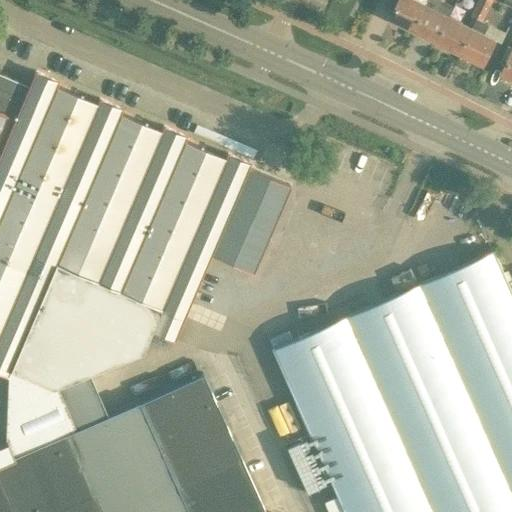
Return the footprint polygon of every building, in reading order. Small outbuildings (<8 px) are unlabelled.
[(397,0),(388,17),(412,29),(425,4),(416,0),(397,0)] [(425,4),(412,29),(436,41),(449,16),(437,10),(442,0),(441,0),(428,0),(426,5),(425,4)] [(478,0),(470,16),(476,19),(482,21),(492,1),(490,0),(486,0),(485,2),(482,0),(478,0)] [(511,0),(502,0),(501,4),(511,9),(511,0)] [(436,41),(460,53),(472,28),(471,27),(449,16),(436,41)] [(472,28),(460,53),(483,64),(495,39),(484,34),(489,24),(482,21),(476,19),(471,27),(472,28)] [(511,50),(501,73),(511,78),(511,50)] [(0,372),(6,375),(8,371),(51,390),(142,352),(150,330),(173,340),(209,254),(247,166),(249,162),(226,153),(224,157),(183,140),(185,135),(162,125),(160,130),(118,112),(121,108),(98,98),(96,103),(55,85),(57,80),(34,71),(28,86),(0,74),(0,372)] [(247,166),(209,254),(252,272),(290,184),(247,166)] [(511,511),(511,294),(493,252),(274,349),(344,511),(511,511)] [(395,291),(415,282),(410,270),(389,279),(395,291)] [(74,426),(67,430),(102,511),(264,511),(240,456),(203,373),(139,402),(138,399),(105,413),(74,426)] [(291,399),(273,407),(285,432),(302,424),(291,399)] [(102,511),(67,430),(0,458),(0,511),(102,511)]
